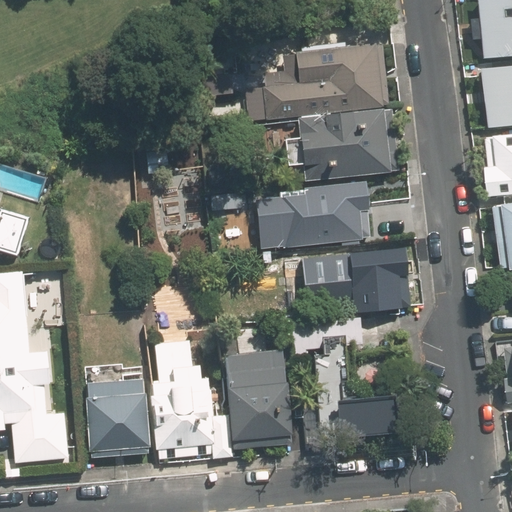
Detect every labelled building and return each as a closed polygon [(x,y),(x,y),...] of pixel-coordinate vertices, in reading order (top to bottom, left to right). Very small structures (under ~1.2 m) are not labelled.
[(511,0),(480,0),(483,16),(473,17),(475,36),(485,36),(487,55),(511,52),(511,0)] [(250,114),(262,112),(262,115),(379,103),(378,101),(387,101),(381,44),(373,45),(373,41),(282,50),(284,69),(265,70),(248,88),(250,114)] [(511,57),(484,60),(490,121),(511,118),(511,57)] [(395,170),(388,107),(292,119),(294,137),(277,139),(280,163),(297,161),(300,180),(395,170)] [(478,164),(481,193),(511,190),(511,131),(485,134),(487,164),(478,164)] [(257,195),(262,246),(361,236),(356,185),(257,195)] [(511,198),(495,200),(502,262),(511,260),(511,198)] [(0,207),(0,248),(14,253),(26,215),(0,207)] [(395,243),(341,249),(342,249),(315,252),(323,315),(349,312),(349,310),(413,303),(409,270),(398,271),(395,243)] [(21,321),(16,270),(0,271),(0,427),(1,427),(0,421),(16,420),(19,456),(67,452),(63,409),(43,410),(34,319),(21,321)] [(338,396),(336,379),(344,379),(340,333),(317,335),(319,352),(309,352),(317,434),(330,433),(330,438),(403,432),(399,390),(338,396)] [(163,380),(156,381),(161,448),(162,457),(215,453),(215,456),(233,454),(228,412),(214,413),(208,338),(160,342),(163,380)] [(285,347),(225,354),(234,438),(235,446),(291,441),(290,433),(293,433),(285,347)] [(84,396),(89,457),(146,453),(142,392),(137,392),(137,378),(117,379),(116,369),(99,370),(100,382),(88,382),(89,396),(84,396)]
